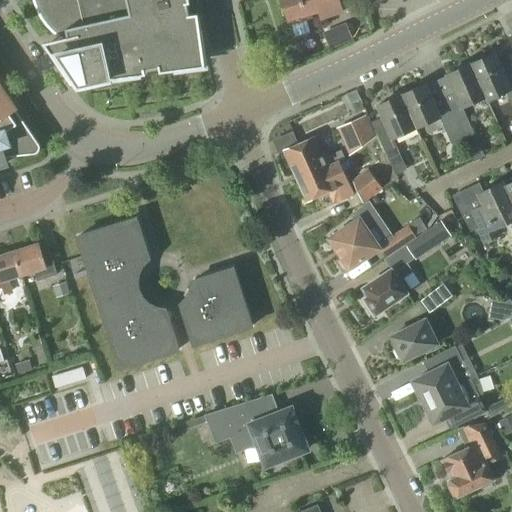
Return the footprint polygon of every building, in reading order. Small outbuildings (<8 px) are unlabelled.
[(43,0),(46,6),(49,13),(53,19),(59,25),(66,28),(70,52),(57,55),(78,86),(112,78),(145,71),(159,68),(199,59),(189,15),(186,4),(185,0),(43,0)] [(281,0),(290,26),(307,21),(306,16),(318,12),(321,19),(341,13),(337,0),(281,0)] [(296,52),(283,58),(287,66),(300,61),(296,52)] [(485,97),(483,98),(485,101),(505,92),(511,108),(511,64),(511,63),(500,68),(493,53),(470,64),(485,97)] [(483,98),(485,97),(470,64),(446,75),(447,76),(435,81),(462,140),(474,135),(461,108),(483,98)] [(450,145),(462,140),(435,81),(424,86),(424,84),(400,95),(415,128),(438,117),(450,145)] [(0,165),(6,164),(4,158),(34,154),(35,154),(36,154),(36,153),(37,153),(37,152),(38,152),(38,151),(39,151),(39,150),(39,149),(39,148),(39,147),(39,146),(39,145),(39,144),(38,144),(0,87),(0,165)] [(392,138),(415,128),(400,95),(376,106),(384,123),(373,128),(394,175),(406,170),(392,138)] [(349,156),(376,137),(366,116),(337,129),(349,156)] [(339,162),(344,159),(340,150),(322,158),(313,138),(284,152),(297,181),(327,168),(339,162)] [(473,161),(485,155),(479,144),(468,150),(473,161)] [(327,168),(297,181),(307,202),(326,193),(332,206),(354,196),(339,162),(327,168)] [(362,204),(382,189),(367,169),(351,181),(362,204)] [(511,181),(503,186),(511,204),(511,181)] [(511,204),(503,186),(501,182),(479,193),(484,205),(461,216),(469,232),(477,229),(484,243),(499,236),(495,228),(510,221),(511,225),(511,204)] [(376,245),(366,230),(381,219),(370,201),(350,215),(355,222),(330,239),(350,269),(379,249),(385,259),(405,246),(415,238),(407,225),(376,245)] [(119,369),(178,350),(165,309),(155,308),(148,304),(142,297),(137,282),(138,273),(142,265),(149,259),(135,218),(76,237),(119,369)] [(449,238),(439,223),(404,247),(414,262),(449,238)] [(38,244),(13,252),(20,276),(34,272),(36,280),(56,274),(49,252),(41,255),(38,244)] [(8,280),(20,276),(13,252),(0,256),(0,289),(3,296),(12,292),(8,280)] [(412,272),(405,260),(391,270),(363,288),(369,297),(366,299),(367,302),(366,305),(370,312),(374,312),(375,315),(406,294),(411,290),(404,278),(412,272)] [(192,346),(252,327),(233,268),(191,281),(190,290),(186,298),(179,304),(192,346)] [(428,315),(452,297),(442,284),(418,302),(428,315)] [(402,361),(436,344),(424,321),(391,338),(396,348),(394,349),(399,360),(401,359),(402,361)] [(421,404),(477,376),(462,345),(456,348),(455,346),(422,362),(428,374),(413,382),(418,392),(416,393),(421,404)] [(82,367),(51,377),(55,388),(85,379),(82,367)] [(477,376),(421,404),(426,414),(428,413),(434,424),(449,416),(455,428),(487,412),(477,376)] [(128,511),(94,391),(29,409),(23,390),(0,396),(0,434),(35,425),(59,511),(128,511)] [(298,424),(293,411),(292,411),(291,409),(259,421),(252,402),(206,417),(216,443),(251,429),(266,466),(307,450),(297,424),(298,424)] [(127,407),(137,438),(145,435),(136,404),(127,407)] [(504,435),(511,431),(511,415),(498,422),(504,435)] [(502,457),(485,423),(467,426),(464,427),(457,430),(466,449),(441,460),(451,481),(448,486),(452,496),(458,497),(477,488),(482,489),(490,485),(490,482),(492,480),(485,466),(502,457)]
